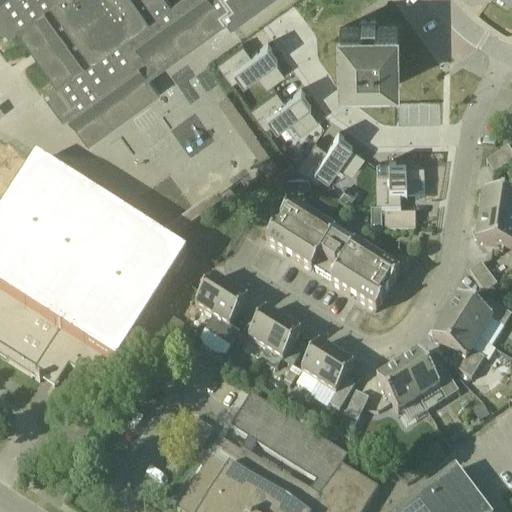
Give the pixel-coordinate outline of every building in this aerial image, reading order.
[(158,93),(144,72),(151,66),(155,71),(226,21),(231,28),(269,0),(0,0),(0,32),(5,38),(17,30),(55,83),(43,92),(63,120),(68,116),(74,124),(86,143),(158,93)] [(397,27),(375,28),(375,21),(361,21),(361,28),(339,28),(340,86),(398,85),(397,27)] [(277,57),(267,43),(250,55),(242,43),(216,62),(231,82),(239,76),(243,82),(256,72),(267,86),(284,73),(274,59),(277,57)] [(311,103),(300,89),(284,101),(276,89),(250,108),(264,128),(272,122),(277,128),(289,118),(301,133),(318,120),(307,105),(311,103)] [(250,143),(258,138),(230,92),(222,97),(250,143)] [(352,141),(338,131),(327,148),(315,140),(297,166),(317,180),(322,172),(328,176),(337,163),(352,173),(365,155),(350,145),(352,141)] [(511,165),(511,156),(508,151),(486,167),(495,178),(511,165)] [(407,159),(390,159),(390,179),(376,179),(376,211),(400,211),(400,201),(407,201),(407,185),(425,185),(425,163),(407,163),(407,159)] [(232,176),(208,162),(197,179),(211,187),(183,232),(207,247),(232,206),(219,198),(232,176)] [(185,260),(36,164),(0,220),(0,360),(40,386),(56,361),(101,390),(114,369),(116,370),(185,260)] [(287,188),(310,188),(310,177),(287,177),(287,188)] [(344,189),(336,200),(350,210),(358,199),(344,189)] [(320,197),(312,209),(332,221),(339,209),(320,197)] [(511,201),(484,197),(483,201),(480,201),(478,212),(481,213),(480,222),(511,226),(511,201)] [(330,287),(376,315),(386,299),(387,300),(391,294),(390,293),(400,277),(354,248),(355,247),(336,236),(335,237),(290,208),(266,246),(312,275),(313,272),(332,284),(330,287)] [(371,237),(382,237),(382,214),(371,214),(371,237)] [(384,217),(384,236),(416,235),(415,217),(384,217)] [(511,226),(480,222),(479,231),(475,231),(473,242),(477,243),(476,247),(511,251),(511,226)] [(481,268),(470,276),(485,299),(496,290),(481,268)] [(230,293),(213,282),(195,310),(212,321),(230,293)] [(247,304),(230,293),(212,321),(205,333),(222,344),(231,350),(240,337),(230,331),(247,304)] [(492,324),(504,332),(511,319),(489,305),(482,316),(459,301),(457,304),(454,303),(448,312),(450,314),(445,322),(479,343),(492,324)] [(283,326),(266,315),(248,344),(265,354),(283,326)] [(167,332),(178,339),(185,328),(174,321),(167,332)] [(445,322),(440,331),(437,329),(431,339),(434,340),(432,344),(456,358),(449,369),(471,383),(484,363),(472,355),(479,343),(445,322)] [(300,337),(283,326),(265,354),(283,365),(300,337)] [(336,360),(319,349),(301,377),(318,388),(336,360)] [(291,353),(283,365),(292,371),(300,359),(291,353)] [(397,371),(419,405),(426,417),(446,404),(459,396),(444,374),(433,381),(418,357),(415,359),(414,357),(404,363),(406,366),(397,371)] [(355,389),(345,383),(353,370),(336,360),(318,388),(335,398),(329,408),(339,414),(355,389)] [(293,370),(285,384),(291,388),(297,379),(299,380),(302,375),(293,370)] [(397,371),(389,376),(388,373),(378,379),(379,382),(376,384),(391,408),(399,418),(407,412),(419,405),(397,371)] [(368,403),(355,397),(344,421),(357,427),(368,403)] [(342,470),(348,461),(251,399),(230,431),(248,443),(257,448),(317,486),(310,497),(323,505),(330,493),(328,493),(343,471),(343,470),(342,470)] [(482,432),(496,421),(494,418),(489,414),(476,423),(482,432)] [(206,429),(195,446),(203,451),(214,433),(206,429)] [(343,471),(328,493),(330,493),(323,505),(310,497),(248,458),(241,454),(240,456),(221,444),(178,511),(365,511),(378,493),(343,471)] [(485,511),(456,473),(403,511),(485,511)]
